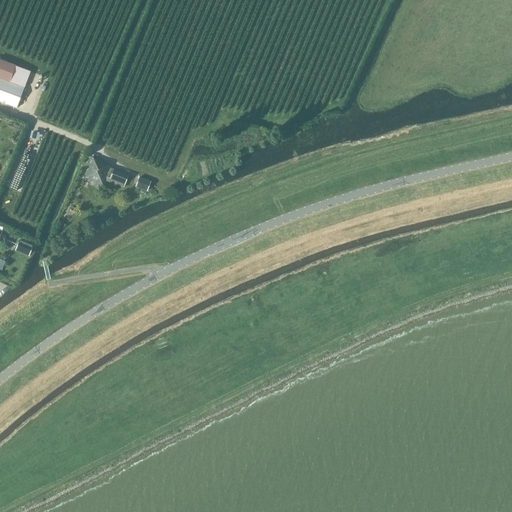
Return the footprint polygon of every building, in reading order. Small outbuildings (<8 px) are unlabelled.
[(33,52),(3,40),(0,47),(0,97),(13,102),(33,52)] [(104,179),(123,187),(128,175),(108,168),(109,166),(104,164),(104,163),(91,158),(88,166),(90,167),(85,178),(102,184),(104,179)] [(147,192),(151,181),(141,177),(137,187),(147,192)] [(33,245),(20,240),(16,250),(29,256),(33,245)] [(6,244),(0,258),(0,260),(5,263),(12,247),(6,244)] [(6,262),(11,265),(17,253),(12,250),(6,262)]
